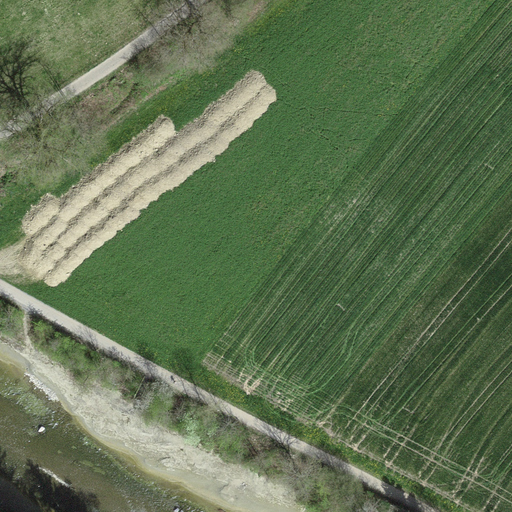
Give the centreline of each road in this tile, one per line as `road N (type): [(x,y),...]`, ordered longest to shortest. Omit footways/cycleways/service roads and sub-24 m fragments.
road 1 (track): [(428,511),(0,286)]
road 2 (track): [(196,0),(0,134)]
